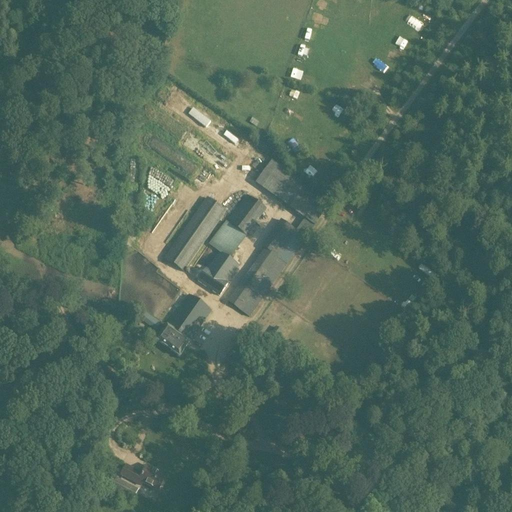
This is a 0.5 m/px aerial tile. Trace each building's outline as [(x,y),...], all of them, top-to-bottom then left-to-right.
[(302,83),(312,86),(316,71),(307,69),(302,83)] [(338,97),(343,87),(337,83),(332,94),(338,97)] [(282,140),(287,136),(281,128),(277,131),(282,140)] [(295,141),(286,151),(290,156),(300,146),(295,141)] [(264,173),(256,184),(314,227),(331,204),(272,162),(264,173)] [(240,266),(230,259),(266,210),(246,195),(227,222),(225,222),(208,245),(219,253),(198,281),(219,297),(228,285),(227,284),(240,266)] [(207,198),(164,259),(183,273),(226,212),(207,198)] [(172,235),(176,239),(195,215),(190,212),(172,235)] [(274,257),(274,258),(260,248),(252,260),(261,267),(259,270),(253,266),(242,281),(246,283),(243,286),(240,284),(227,302),(249,318),(287,263),(284,261),(283,262),(278,258),(296,232),(280,220),(261,247),(274,257)] [(212,311),(190,295),(166,328),(157,341),(179,357),(186,347),(212,311)] [(160,324),(144,313),(143,314),(142,315),(139,320),(155,331),(160,324)] [(125,465),(120,475),(142,486),(143,484),(159,492),(166,477),(147,467),(143,475),(125,465)] [(136,495),(138,490),(114,477),(111,484),(109,487),(133,500),(136,495)] [(0,504),(5,510),(11,504),(0,493),(0,504)]
